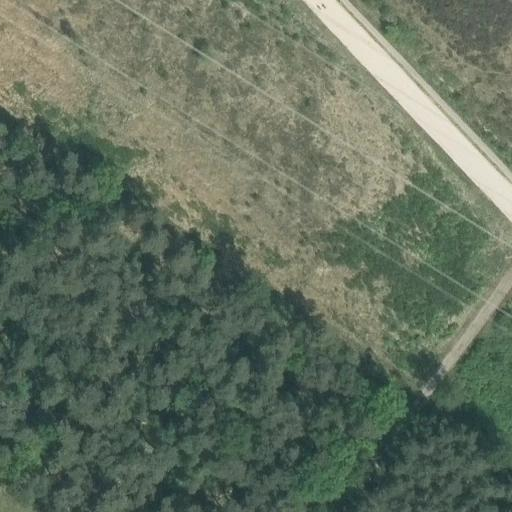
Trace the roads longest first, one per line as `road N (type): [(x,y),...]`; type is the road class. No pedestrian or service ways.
road 1 (track): [(511,283),(337,511)]
road 2 (track): [(329,0),(511,198)]
